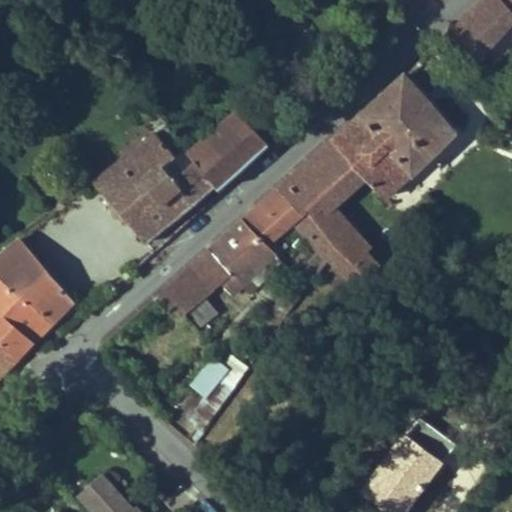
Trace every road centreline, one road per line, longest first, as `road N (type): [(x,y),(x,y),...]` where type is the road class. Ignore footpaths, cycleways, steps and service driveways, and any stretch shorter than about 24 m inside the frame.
road 1 (tertiary): [(72,339),(434,13)]
road 2 (residential): [(72,339),(232,511)]
